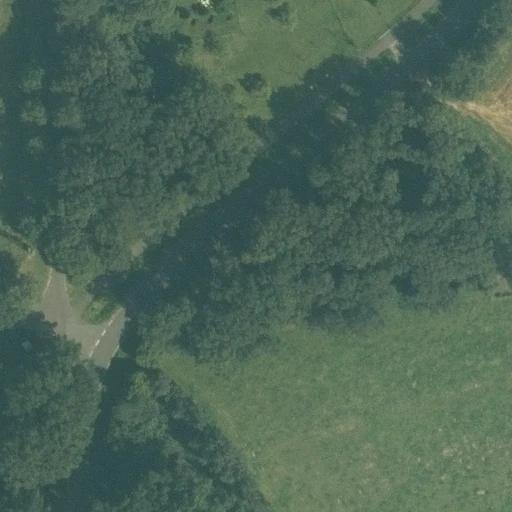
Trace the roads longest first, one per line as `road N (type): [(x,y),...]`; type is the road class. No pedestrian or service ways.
road 1 (tertiary): [(472,0),(338,128),(151,283),(109,345)]
road 2 (unclassified): [(56,0),(56,324)]
road 3 (tertiary): [(109,345),(85,396),(81,511)]
